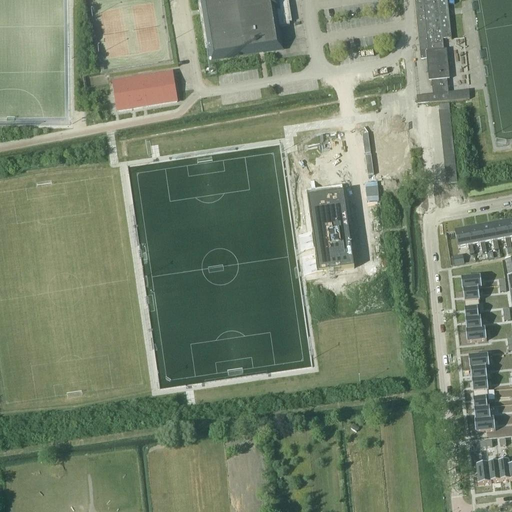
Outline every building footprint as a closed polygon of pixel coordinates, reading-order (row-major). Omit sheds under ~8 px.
[(196,0),(205,51),(213,50),(214,60),(274,51),(270,29),(290,26),(289,23),(292,23),(287,0),(196,0)] [(177,103),(172,73),(112,83),(117,112),(177,103)] [(406,172),(402,134),(386,135),(387,145),(391,145),(392,154),(388,155),(390,174),(406,172)] [(311,192),(305,192),(311,235),(314,250),(315,257),(317,275),(319,274),(323,274),(354,269),(352,259),(351,252),(350,245),(348,228),(348,227),(345,207),(343,194),(342,187),(327,189),(326,189),(315,191),(311,192)] [(508,240),(505,223),(492,226),(496,242),(497,242),(505,241),(506,249),(511,249),(509,240),(508,240)] [(496,242),(492,226),(480,228),(483,245),(484,244),(492,243),(494,252),(498,251),(497,242),(496,242)] [(483,245),(480,228),(467,230),(470,247),(472,247),(480,245),(481,254),(486,253),(484,244),(483,245)] [(473,255),(472,247),(470,247),(467,230),(455,233),(458,249),(467,247),(469,256),(473,255)] [(464,265),(462,256),(453,257),(454,267),(464,265)] [(480,278),(461,280),(462,292),(463,292),(478,290),(482,290),(480,278)] [(478,290),(463,292),(464,303),(478,302),(479,301),(478,290)] [(465,310),(464,310),(465,320),(479,319),(478,310),(479,310),(478,302),(464,303),(465,310)] [(479,319),(465,320),(466,332),(465,332),(485,330),(485,329),(482,330),(481,319),(479,319)] [(485,330),(465,332),(465,334),(467,344),(486,342),(485,330)] [(488,356),(468,358),(469,370),(470,370),(486,368),(489,368),(488,356)] [(486,368),(470,370),(471,382),(487,380),(486,368)] [(487,380),(471,382),(473,393),(487,392),(488,391),(487,380)] [(473,400),(474,410),(487,409),(486,400),(488,400),(487,392),(473,393),(473,400)] [(487,409),(474,410),(475,421),(474,422),(494,420),(494,419),(490,420),(489,409),(487,409)] [(494,420),(474,422),(475,434),(495,432),(494,420)] [(356,433),(359,429),(354,425),(351,430),(356,433)] [(508,462),(498,463),(500,483),(510,481),(508,467),(508,462)] [(498,463),(488,464),(488,465),(491,485),(491,484),(500,483),(498,463)] [(488,465),(476,466),(479,486),(491,485),(488,465)]
